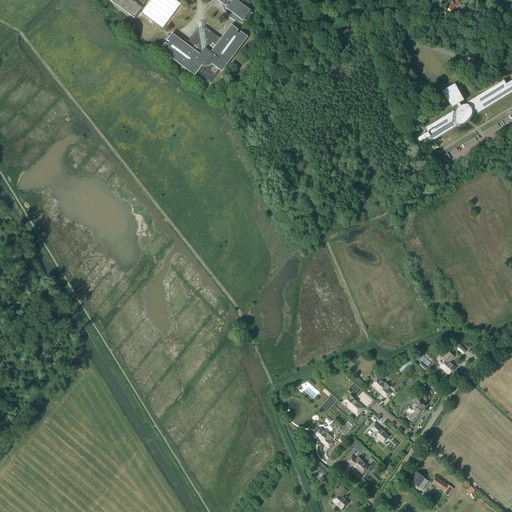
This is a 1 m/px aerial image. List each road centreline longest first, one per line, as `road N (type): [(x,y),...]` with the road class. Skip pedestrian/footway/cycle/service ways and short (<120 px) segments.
road 1 (unclassified): [(369,511),(448,396),(511,341)]
road 2 (track): [(264,394),(310,511)]
